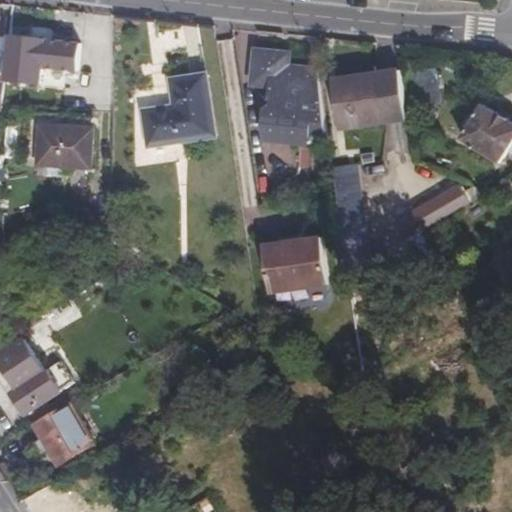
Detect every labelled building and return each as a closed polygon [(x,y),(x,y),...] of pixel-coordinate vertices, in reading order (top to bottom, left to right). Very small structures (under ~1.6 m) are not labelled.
[(110,41),(112,13),(95,12),(93,39),(110,41)] [(81,43),(11,36),(5,88),(43,91),(43,73),(80,78),(81,43)] [(266,136),(328,142),(322,92),(318,64),(287,63),(287,67),(277,66),(278,56),(275,50),(259,49),(253,53),(253,78),(257,82),(269,82),(268,97),(271,97),(270,101),(264,106),(263,126),(267,130),(266,136)] [(284,50),(275,50),(278,56),(277,66),(287,67),(287,63),(288,53),(284,50)] [(407,114),(401,65),(336,71),(342,120),(407,114)] [(211,116),(206,78),(172,82),(175,108),(143,112),(148,148),(215,140),(211,116)] [(498,160),(511,137),(511,123),(505,118),(506,116),(494,108),(493,110),(478,101),(457,133),(498,160)] [(36,167),(91,173),(94,133),(42,127),(36,167)] [(331,166),(335,192),(346,271),(369,264),(356,163),(331,166)] [(482,193),(478,184),(465,191),(460,183),(398,220),(412,244),(409,253),(426,249),(425,226),(482,193)] [(55,191),(23,199),(27,213),(59,205),(55,191)] [(317,261),(323,261),(320,236),(262,244),(269,292),(285,289),(311,285),(327,283),(327,277),(319,278),(317,261)] [(492,260),(511,287),(511,286),(511,260),(505,251),(492,260)] [(0,288),(0,313),(4,319),(20,310),(12,300),(8,302),(0,288)] [(22,339),(0,353),(0,361),(4,367),(0,369),(0,375),(24,412),(59,389),(46,370),(43,371),(22,339)] [(93,444),(69,402),(32,424),(56,464),(93,444)] [(50,511),(36,490),(19,500),(27,511),(50,511)]
